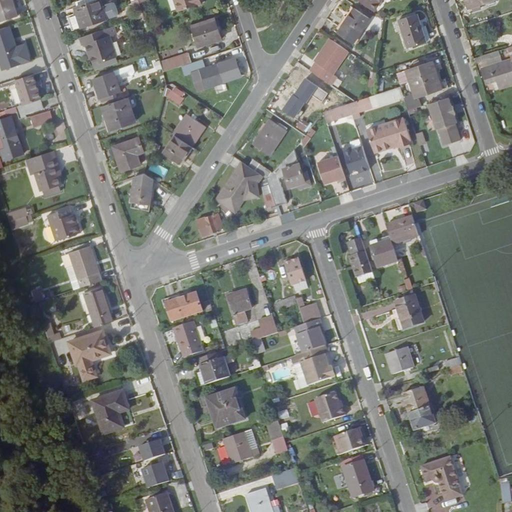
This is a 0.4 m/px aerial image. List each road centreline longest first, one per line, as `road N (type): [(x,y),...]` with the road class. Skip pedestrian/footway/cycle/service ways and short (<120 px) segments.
road 1 (residential): [(405,511),(310,221)]
road 2 (residential): [(37,0),(130,281)]
road 3 (residential): [(130,281),(208,511)]
road 4 (residential): [(264,82),(130,281)]
road 5 (residential): [(491,160),(310,221)]
road 6 (residential): [(310,221),(130,281)]
road 7 (residential): [(491,160),(438,0)]
